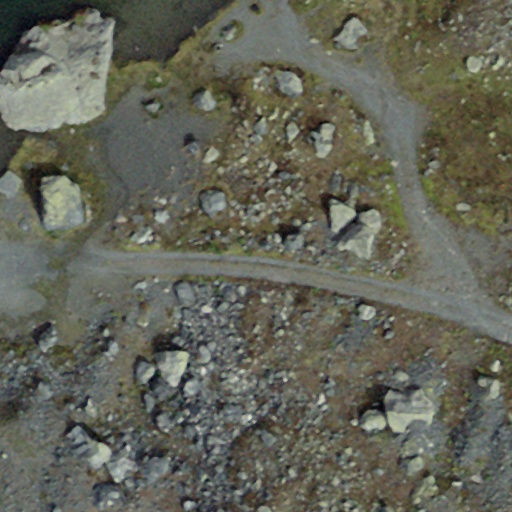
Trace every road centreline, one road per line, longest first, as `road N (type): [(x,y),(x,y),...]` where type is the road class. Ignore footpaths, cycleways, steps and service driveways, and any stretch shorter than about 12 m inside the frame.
road 1 (track): [(511,325),(281,273),(0,260)]
road 2 (track): [(483,318),(404,187),(365,92),(270,34)]
